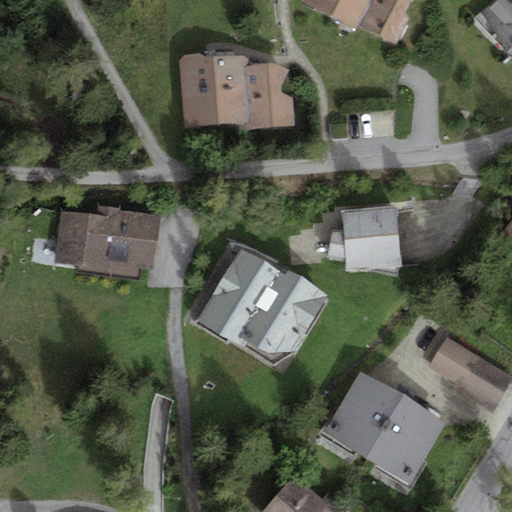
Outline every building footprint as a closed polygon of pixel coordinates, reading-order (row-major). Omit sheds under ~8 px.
[(300,0),(298,4),(384,49),(409,1),(406,0),(300,0)] [(511,68),(511,0),(494,0),(469,26),(511,68)] [(233,57),(175,61),(180,129),(238,124),(238,133),(281,129),(276,72),(235,75),(233,57)] [(60,209),(53,262),(110,270),(111,264),(152,269),(159,214),(97,206),(96,214),(60,209)] [(347,260),(348,271),(401,266),(396,206),(342,211),(344,231),(332,229),(327,257),(347,260)] [(511,217),(501,231),(511,239),(511,217)] [(285,276),(241,249),(198,319),(234,341),(238,335),(268,353),(295,352),(330,296),(288,270),(285,276)] [(507,378),(443,339),(423,372),(487,412),(507,378)] [(361,372),(324,433),(410,484),(447,423),(361,372)] [(261,511),(352,511),(330,492),(322,500),(294,476),(261,511)]
